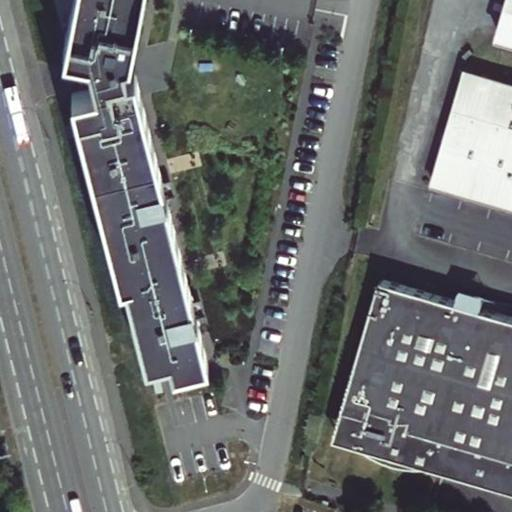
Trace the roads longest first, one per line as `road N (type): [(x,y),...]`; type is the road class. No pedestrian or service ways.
road 1 (primary): [(109,511),(0,69)]
road 2 (primary): [(0,278),(58,511)]
